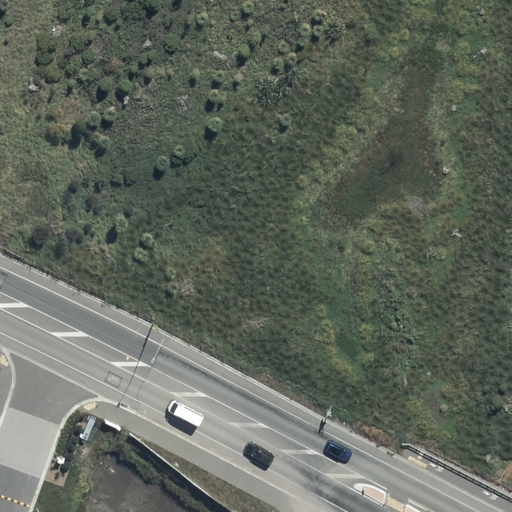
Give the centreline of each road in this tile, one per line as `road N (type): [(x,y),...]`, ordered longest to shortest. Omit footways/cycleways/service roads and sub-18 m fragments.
road 1 (tertiary): [(71,333),(426,511)]
road 2 (residential): [(71,333),(0,500)]
